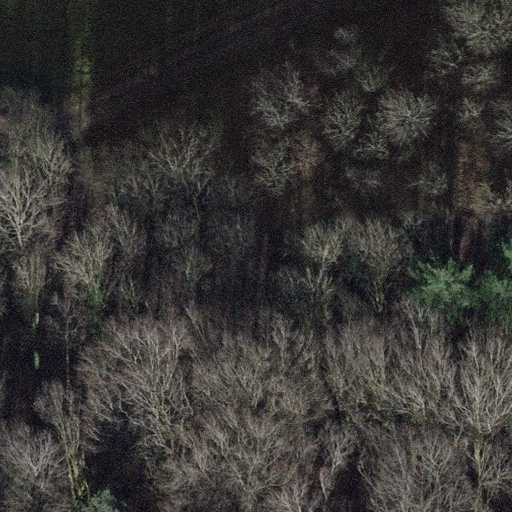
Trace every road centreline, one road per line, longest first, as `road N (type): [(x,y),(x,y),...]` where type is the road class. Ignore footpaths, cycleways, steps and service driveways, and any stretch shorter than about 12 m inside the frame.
road 1 (track): [(0,440),(382,426),(511,475)]
road 2 (track): [(334,0),(0,155)]
